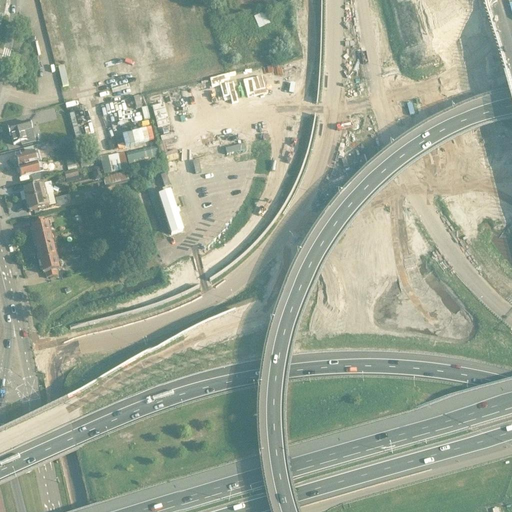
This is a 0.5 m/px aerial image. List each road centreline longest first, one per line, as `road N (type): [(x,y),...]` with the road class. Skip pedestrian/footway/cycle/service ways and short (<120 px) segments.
road 1 (motorway): [(337,0),(325,150),(284,236),(239,280),(179,316),(26,357)]
road 2 (motorway): [(511,382),(373,365),(260,374),(150,405),(0,471)]
road 3 (motorway): [(511,106),(446,134),(389,172),(345,217),(310,273),(277,382),(275,441),(288,511)]
road 4 (motorway): [(511,407),(151,511)]
road 5 (motorway): [(360,0),(373,72),(411,181),(459,257),(511,315)]
road 6 (motorway): [(246,511),(511,434)]
road 7 (secondary): [(57,511),(30,381)]
road 8 (secondary): [(2,387),(2,427),(23,511)]
